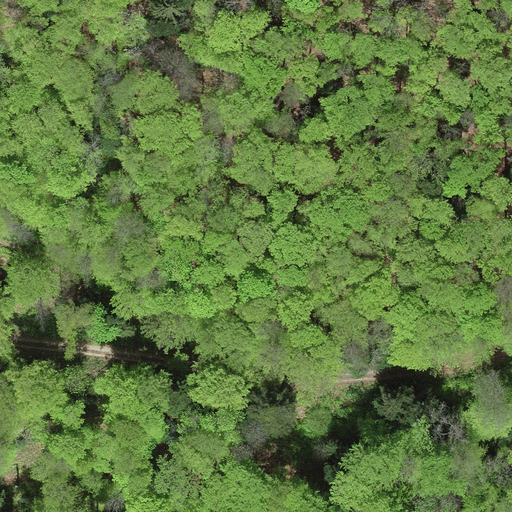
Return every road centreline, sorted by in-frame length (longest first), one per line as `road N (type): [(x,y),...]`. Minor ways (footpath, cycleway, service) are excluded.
road 1 (track): [(511,350),(406,374),(311,379),(0,341)]
road 2 (track): [(209,366),(107,289),(0,240)]
